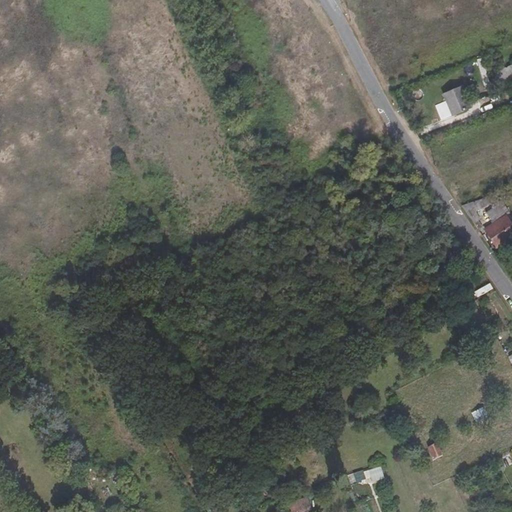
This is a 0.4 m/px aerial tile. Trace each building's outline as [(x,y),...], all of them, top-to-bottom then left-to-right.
[(504,77),(511,74),(511,65),(502,70),(504,77)] [(444,95),(448,104),(450,103),(455,115),(470,109),(461,88),(444,95)] [(498,206),(493,194),(487,197),(490,203),(493,208),(498,206)] [(487,197),(469,203),(475,212),(490,203),(487,197)] [(474,223),(479,220),(475,212),(469,203),(462,206),(474,223)] [(502,204),(498,206),(504,217),(505,215),(508,213),(502,204)] [(504,217),(498,206),(493,208),(486,213),(493,224),(504,217)] [(496,248),(511,237),(511,234),(504,217),(493,224),(495,227),(486,233),(496,248)] [(474,223),(478,230),(484,227),(479,220),(474,223)] [(483,408),(472,414),(477,423),(488,417),(483,408)] [(436,444),(428,447),(433,458),(441,455),(436,444)] [(372,482),(384,478),(381,470),(369,474),(372,482)] [(366,479),(363,471),(354,474),(356,482),(366,479)] [(300,511),(308,509),(304,500),(293,504),(296,511),(300,511)]
